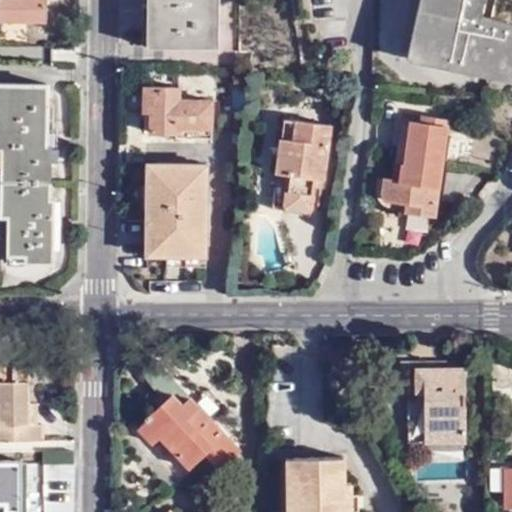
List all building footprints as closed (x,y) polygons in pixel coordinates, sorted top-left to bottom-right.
[(48,0),(0,0),(0,21),(48,22),(48,0)] [(146,0),(145,48),(219,48),(219,0),(146,0)] [(511,23),(481,16),(485,0),(421,0),(409,58),(511,80),(511,23)] [(11,214),(10,237),(10,253),(28,253),(28,260),(52,261),(53,201),(49,201),(50,147),(46,147),(47,86),(0,85),(0,146),(4,147),(4,165),(3,214),(11,214)] [(152,112),(151,133),(177,133),(179,133),(179,127),(212,129),(213,101),(180,100),(180,88),(144,87),(144,111),(152,112)] [(407,203),(406,212),(436,216),(449,122),(422,116),(421,124),(401,120),(393,180),(384,178),(382,200),(407,203)] [(324,187),(332,126),(283,119),(276,173),(288,174),(284,204),(285,206),(286,209),(289,210),(307,212),(309,212),(312,210),(313,209),(316,186),(324,187)] [(179,133),(177,133),(176,137),(212,138),(212,129),(179,127),(179,133)] [(148,163),(147,244),(168,245),(168,256),(186,256),(207,256),(208,164),(148,163)] [(459,203),(475,175),(447,172),(443,200),(459,203)] [(0,237),(10,237),(11,214),(3,214),(0,213),(0,237)] [(168,245),(147,244),(147,256),(168,256),(168,245)] [(293,252),(284,254),(287,266),(296,264),(293,252)] [(186,256),(168,256),(168,267),(186,267),(186,256)] [(206,268),(207,256),(186,256),(186,267),(206,268)] [(38,441),(45,441),(45,425),(40,425),(31,424),(30,403),(30,361),(0,360),(0,441),(31,441),(38,441)] [(140,371),(164,402),(138,428),(154,445),(161,437),(190,470),(206,455),(224,479),(228,477),(232,481),(254,465),(249,460),(251,459),(154,360),(140,371)] [(415,368),(413,443),(466,443),(465,367),(415,368)] [(31,424),(40,425),(38,404),(30,403),(31,424)] [(0,441),(0,511),(41,511),(42,494),(41,492),(30,491),(30,476),(49,476),(49,457),(37,457),(30,457),(31,441),(0,441)] [(354,511),(355,495),(344,495),(345,457),(295,459),(296,495),(287,495),(286,511),(354,511)] [(296,495),(295,459),(286,458),(287,495),(296,495)] [(511,468),(491,468),(492,480),(506,481),(505,508),(511,508),(511,468)] [(51,493),(49,476),(30,476),(30,491),(41,492),(42,494),(51,493)]
